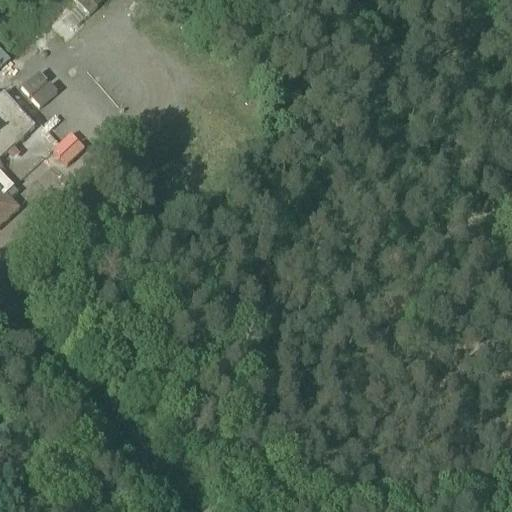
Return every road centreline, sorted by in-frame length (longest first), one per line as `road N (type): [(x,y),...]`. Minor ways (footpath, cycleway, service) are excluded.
road 1 (track): [(511,270),(470,282),(348,276),(166,243),(70,216),(0,282)]
road 2 (primary): [(174,511),(0,320)]
